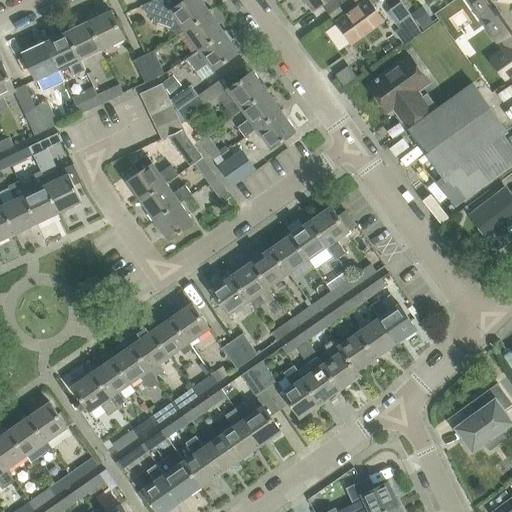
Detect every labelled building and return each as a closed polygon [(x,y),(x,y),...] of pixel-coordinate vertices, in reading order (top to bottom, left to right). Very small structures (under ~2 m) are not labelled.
[(153,0),(143,5),(154,21),(172,28),(177,35),(178,34),(185,29),(210,11),(202,0),(153,0)] [(304,0),(313,12),(323,5),(331,15),(351,0),(304,0)] [(366,0),(336,22),(352,44),(384,21),(373,5),(379,0),(366,0)] [(511,4),(509,0),(470,0),(496,36),(500,33),(508,44),(493,55),(506,72),(511,67),(511,4)] [(210,11),(185,29),(199,48),(224,30),(210,11)] [(428,11),(415,20),(423,30),(435,21),(428,11)] [(111,12),(89,22),(102,50),(103,49),(124,39),(111,12)] [(413,21),(399,30),(408,43),(421,34),(413,21)] [(80,60),(94,53),(98,61),(106,57),(103,49),(102,50),(89,22),(67,33),(80,60)] [(80,60),(67,33),(66,33),(65,31),(61,29),(54,32),(53,36),(54,39),(45,43),(58,71),(80,60)] [(192,53),(186,57),(196,70),(209,61),(214,69),(239,52),(224,30),(199,48),(192,53)] [(36,82),(58,71),(45,43),(23,54),(36,82)] [(387,54),(394,49),(390,44),(383,48),(387,54)] [(154,51),(145,56),(155,78),(165,74),(154,51)] [(407,128),(408,126),(409,128),(408,129),(442,177),(437,181),(456,206),(511,165),(511,144),(504,134),(507,132),(471,83),(436,109),(427,96),(423,98),(417,91),(429,83),(409,55),(367,85),(387,113),(393,109),(407,128)] [(145,56),(135,60),(145,83),(155,78),(145,56)] [(0,110),(9,107),(4,97),(14,92),(15,92),(1,64),(0,60),(0,110)] [(349,67),(338,75),(344,84),(355,76),(349,67)] [(199,95),(178,110),(186,121),(187,121),(219,98),(232,116),(242,108),(267,90),(253,70),(228,88),(221,79),(199,95)] [(170,78),(163,83),(171,93),(179,87),(171,77),(170,78)] [(163,83),(141,94),(147,105),(168,95),(167,93),(163,83)] [(119,85),(98,95),(102,103),(123,93),(119,85)] [(192,85),(171,100),(178,110),(199,95),(192,85)] [(241,110),(248,119),(238,127),(246,137),(255,130),(256,130),(281,112),(267,92),(241,110)] [(80,114),(102,103),(98,95),(76,105),(80,114)] [(168,95),(147,105),(152,116),(174,106),(171,100),(168,95)] [(48,102),(36,108),(47,131),(58,125),(48,102)] [(174,106),(152,116),(157,127),(179,117),(174,106)] [(36,108),(24,113),(35,136),(47,131),(36,108)] [(256,130),(270,150),(295,132),(281,112),(256,130)] [(179,117),(157,127),(163,139),(176,133),(184,128),(182,123),(179,117)] [(188,137),(184,128),(176,133),(180,143),(195,163),(203,158),(188,137)] [(59,133),(51,136),(55,145),(63,141),(59,133)] [(200,141),(213,160),(221,154),(208,136),(200,141)] [(10,137),(0,141),(0,151),(14,145),(10,137)] [(44,140),(29,147),(33,155),(48,148),(44,140)] [(21,150),(7,157),(11,166),(25,159),(21,150)] [(242,151),(219,167),(233,186),(256,170),(242,151)] [(141,171),(127,180),(141,200),(167,182),(178,174),(171,165),(160,173),(153,162),(147,154),(135,163),(141,171)] [(288,154),(269,154),(269,169),(288,169),(288,154)] [(195,163),(209,183),(217,177),(203,158),(195,163)] [(68,174),(46,184),(60,212),(82,202),(74,185),(82,181),(74,164),(66,168),(68,174)] [(414,169),(409,178),(429,190),(434,181),(414,169)] [(36,190),(25,195),(38,223),(60,212),(46,184),(40,171),(30,176),(36,190)] [(209,183),(223,203),(231,197),(217,177),(209,183)] [(14,200),(3,205),(16,233),(38,223),(25,195),(18,182),(8,187),(8,188),(14,200)] [(173,195),(166,184),(140,202),(154,221),(179,203),(190,196),(184,187),(173,195)] [(511,198),(507,191),(471,217),(497,251),(511,239),(511,198)] [(436,194),(431,203),(448,212),(452,204),(436,194)] [(168,242),(194,224),(179,203),(154,221),(168,242)] [(3,205),(0,206),(0,240),(16,233),(3,205)] [(331,206),(311,220),(328,245),(335,254),(338,259),(346,253),(336,240),(348,231),(356,225),(345,210),(337,216),(331,206)] [(311,220),(291,234),(308,259),(328,245),(311,220)] [(278,243),(271,248),(289,273),(308,259),(291,234),(290,235),(288,232),(286,232),(277,237),(277,240),(278,243)] [(271,248),(251,262),(269,287),(289,273),(271,248)] [(251,262),(232,276),(249,301),(255,310),(263,304),(264,301),(259,294),(269,287),(251,262)] [(371,263),(352,277),(357,285),(377,271),(371,263)] [(232,276),(212,290),(229,315),(249,301),(232,276)] [(337,299),(357,285),(352,277),(332,291),(337,299)] [(367,299),(387,286),(381,278),(362,292),(367,299)] [(332,291),(312,305),(317,313),(337,299),(332,291)] [(347,313),(367,299),(362,292),(342,305),(347,313)] [(380,300),(371,306),(378,317),(396,343),(416,330),(398,303),(388,311),(380,300)] [(192,303),(172,317),(190,343),(210,329),(192,303)] [(297,326),(317,313),(312,305),(292,319),(297,326)] [(347,313),(342,305),(322,319),(327,327),(347,313)] [(152,325),(151,328),(153,331),(152,331),(170,357),(181,349),(184,354),(193,348),(190,343),(172,317),(165,323),(163,320),(160,320),(152,325)] [(378,317),(358,331),(377,357),(396,343),(378,317)] [(292,319),(272,332),(278,340),(297,326),(292,319)] [(308,341),(327,327),(322,319),(302,333),(308,341)] [(152,331),(132,345),(150,371),(155,378),(165,371),(160,364),(170,357),(152,331)] [(340,344),(338,345),(357,371),(377,357),(358,331),(340,344)] [(302,333),(282,347),(288,355),(308,341),(302,333)] [(242,336),(232,343),(246,363),(255,356),(242,336)] [(324,363),(322,364),(340,389),(360,375),(357,371),(338,345),(334,339),(324,346),(332,357),(324,363)] [(232,343),(222,349),(236,369),(246,363),(232,343)] [(112,353),(111,356),(113,359),(112,359),(130,385),(140,377),(147,387),(152,388),(159,384),(155,378),(150,371),(132,345),(125,350),(123,348),(120,347),(112,353)] [(100,368),(92,373),(117,408),(122,405),(124,397),(120,391),(130,385),(112,359),(111,360),(110,357),(107,356),(98,362),(98,365),(100,368)] [(317,357),(297,371),(320,403),(340,389),(322,364),(317,357)] [(260,363),(251,369),(265,389),(274,383),(260,363)] [(212,374),(217,382),(229,374),(223,366),(212,374)] [(283,391),(282,392),(291,404),(300,417),(320,403),(297,371),(294,366),(283,373),(292,385),(283,391)] [(251,369),(241,375),(256,397),(265,390),(265,389),(251,369)] [(72,381),(71,384),(73,386),(72,387),(90,412),(101,405),(108,416),(118,409),(117,408),(92,373),(85,378),(83,376),(80,375),(72,381)] [(212,374),(192,388),(197,396),(217,382),(212,374)] [(501,411),(511,404),(496,384),(471,402),(479,413),(458,428),(465,438),(461,441),(469,451),(482,441),(489,451),(505,439),(498,429),(509,422),(501,411)] [(192,388),(172,402),(178,410),(197,396),(192,388)] [(222,389),(202,403),(207,411),(227,397),(222,389)] [(172,402),(152,416),(158,424),(178,410),(172,402)] [(202,403),(182,416),(188,424),(207,411),(202,403)] [(245,403),(235,409),(260,445),(281,430),(272,418),(263,405),(262,405),(252,412),(245,403)] [(29,418),(46,443),(67,429),(49,404),(29,418)] [(233,427),(224,433),(241,458),(260,445),(235,409),(225,416),(233,427)] [(152,416),(132,430),(138,438),(158,424),(152,416)] [(182,416),(162,430),(168,438),(188,424),(182,416)] [(46,443),(29,418),(8,432),(26,458),(46,443)] [(103,423),(94,429),(100,438),(109,432),(103,423)] [(132,430),(112,444),(117,452),(138,438),(132,430)] [(162,430),(142,444),(148,452),(168,438),(162,430)] [(8,470),(26,458),(8,432),(0,437),(0,464),(5,472),(8,470)] [(224,433),(204,447),(221,472),(241,458),(224,433)] [(193,454),(184,461),(201,486),(221,472),(204,447),(196,436),(186,444),(193,454)] [(128,465),(148,452),(142,444),(123,458),(128,465)] [(93,457),(72,472),(77,480),(98,465),(93,457)] [(166,457),(157,464),(181,499),(201,486),(184,461),(174,468),(166,457)] [(0,480),(5,488),(15,481),(8,470),(5,472),(0,464),(0,480)] [(155,481),(144,489),(160,511),(163,511),(181,499),(157,464),(147,470),(155,481)] [(72,472),(51,487),(56,494),(77,480),(72,472)] [(85,495),(105,481),(100,474),(80,488),(85,495)] [(380,511),(399,504),(389,481),(373,489),(368,480),(348,489),(358,511),(357,511),(336,511),(335,509),(328,511),(380,511)] [(51,487),(30,501),(35,509),(56,494),(51,487)] [(65,509),(85,495),(80,488),(59,502),(65,509)] [(135,511),(127,500),(121,505),(126,511),(135,511)] [(30,511),(35,509),(30,501),(14,511),(30,511)] [(60,511),(65,509),(59,502),(45,511),(60,511)]
